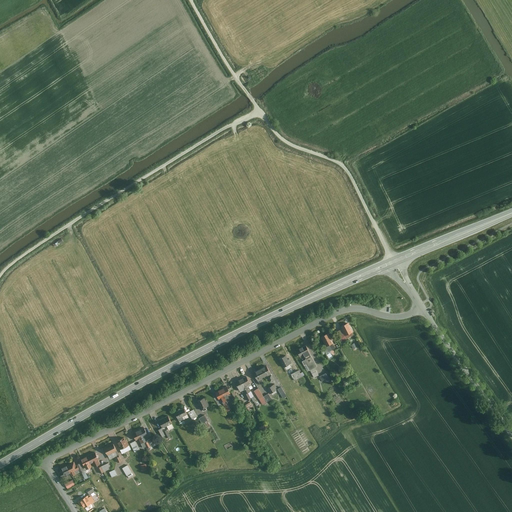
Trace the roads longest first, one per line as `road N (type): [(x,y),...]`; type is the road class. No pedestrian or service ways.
road 1 (residential): [(75,511),(44,462),(343,310),(397,317),(422,308)]
road 2 (secondary): [(0,465),(217,343),(392,261)]
road 3 (track): [(261,114),(72,222),(0,276)]
road 4 (track): [(392,261),(345,166),(289,142),(261,114)]
road 5 (tertiary): [(422,308),(511,442)]
road 6 (track): [(261,114),(193,0)]
road 7 (secondary): [(511,212),(392,261)]
